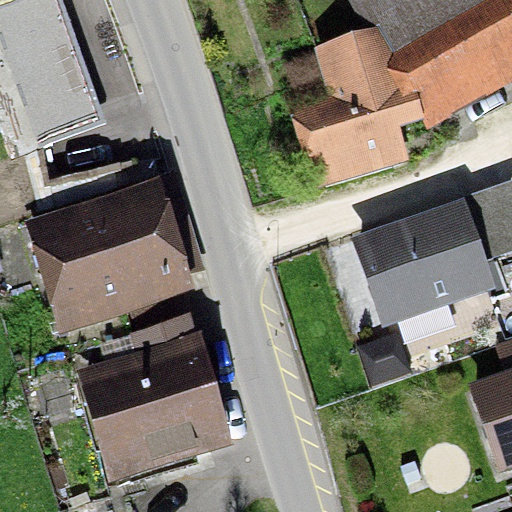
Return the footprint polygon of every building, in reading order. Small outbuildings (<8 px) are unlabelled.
[(359,0),(382,39),(422,110),(511,60),(511,8),(507,0),(359,0)] [(396,151),(388,124),(417,115),(422,110),(382,39),(326,57),(338,98),(301,109),(321,173),(396,151)] [(176,280),(153,206),(34,243),(57,316),(176,280)] [(460,215),(361,249),(386,322),(485,288),(460,215)] [(176,296),(131,308),(138,334),(185,321),(176,296)] [(88,380),(114,475),(221,445),(185,321),(138,334),(147,363),(88,380)] [(511,382),(476,395),(501,468),(511,464),(511,382)]
